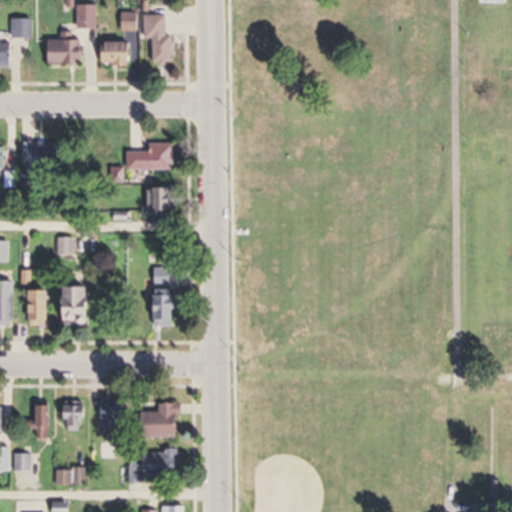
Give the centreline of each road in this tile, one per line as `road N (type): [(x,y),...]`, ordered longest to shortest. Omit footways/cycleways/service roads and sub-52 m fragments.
road 1 (tertiary): [(218,511),(211,0)]
road 2 (residential): [(220,360),(0,361)]
road 3 (residential): [(216,104),(0,103)]
